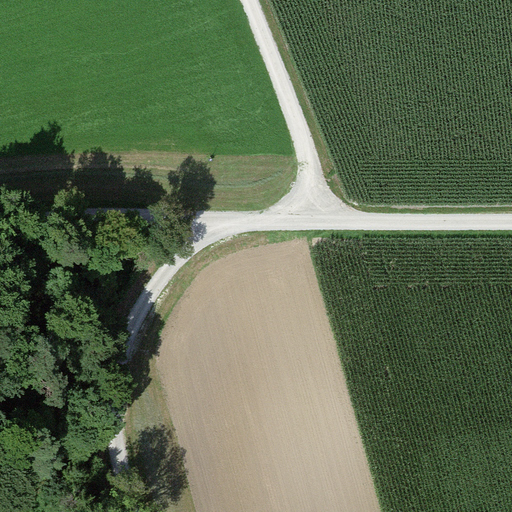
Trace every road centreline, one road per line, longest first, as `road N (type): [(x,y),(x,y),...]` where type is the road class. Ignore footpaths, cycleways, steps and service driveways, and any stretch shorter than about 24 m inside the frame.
road 1 (track): [(511,224),(0,224)]
road 2 (track): [(311,163),(306,189),(284,211),(198,241),(142,310),(117,393),(134,511)]
road 3 (track): [(252,0),(323,189),(358,225)]
